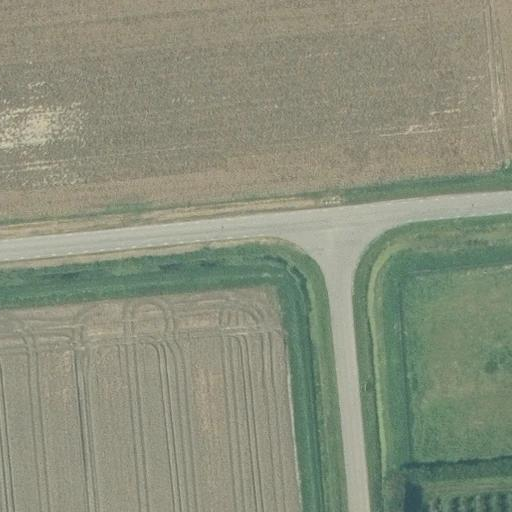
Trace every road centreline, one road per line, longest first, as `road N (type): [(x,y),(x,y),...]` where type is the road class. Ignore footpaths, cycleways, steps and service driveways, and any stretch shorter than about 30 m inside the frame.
road 1 (tertiary): [(0,251),(332,219)]
road 2 (unclassified): [(358,511),(332,219)]
road 3 (tertiary): [(332,219),(511,202)]
